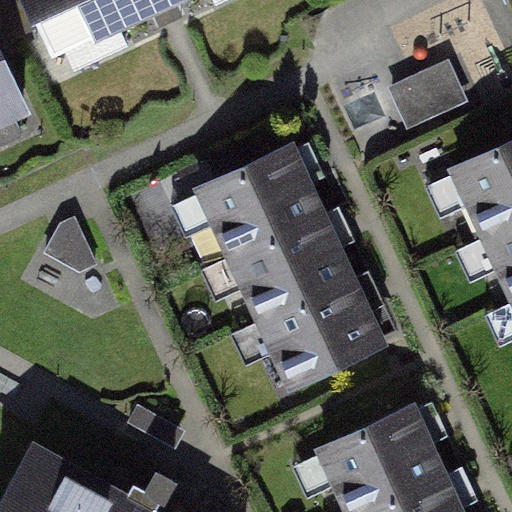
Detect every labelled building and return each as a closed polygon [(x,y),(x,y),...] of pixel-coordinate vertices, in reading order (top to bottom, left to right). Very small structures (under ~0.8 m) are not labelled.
[(17,0),(47,67),(204,0),(17,0)] [(389,80),(408,124),(469,97),(449,53),(389,80)] [(511,145),(458,170),(489,235),(511,224),(511,145)] [(231,259),(321,218),(291,152),(201,194),(231,259)] [(262,325),(352,283),(321,218),(231,259),(262,325)] [(511,224),(489,235),(511,285),(511,224)] [(292,390),(382,349),(352,283),(262,325),(292,390)] [(323,454),(350,511),(367,511),(444,476),(414,411),(323,454)] [(0,511),(158,511),(165,500),(148,489),(138,505),(37,446),(0,510),(0,511)] [(367,511),(461,511),(444,476),(367,511)]
